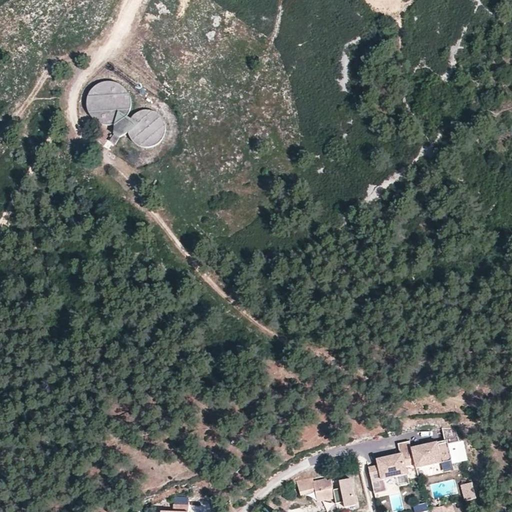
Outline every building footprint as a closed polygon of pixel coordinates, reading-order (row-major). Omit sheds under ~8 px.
[(116,135),(113,139),(119,142),(121,138),(131,133),(132,137),(133,139),(135,141),(138,145),(142,146),(147,147),(152,148),(156,147),(161,144),(163,141),(165,139),(167,134),(167,130),(167,125),(166,122),(164,118),(160,114),(157,112),(155,111),(149,110),(144,110),(141,111),(136,114),(133,119),(128,116),(129,115),(132,110),(132,104),(132,98),(130,94),(129,92),(127,88),(126,87),(119,83),(114,82),(107,82),(102,83),(98,86),(95,88),(93,90),(92,91),(89,98),(89,101),(89,104),(90,109),(92,115),(94,117),(98,121),(101,123),(104,124),(113,125),(117,124),(116,135)] [(447,440),(440,442),(444,462),(454,460),(451,450),(450,445),(462,442),(458,429),(456,428),(444,427),(447,440)] [(403,442),(405,453),(408,467),(418,465),(415,451),(414,447),(412,440),(403,442)] [(444,462),(440,442),(432,443),(436,464),(444,462)] [(436,464),(432,443),(417,446),(418,450),(415,451),(418,465),(418,468),(436,464)] [(408,467),(405,453),(382,458),(383,462),(380,462),(380,465),(371,467),(374,481),(385,479),(409,474),(408,467)] [(326,478),(313,481),(298,484),(300,495),(315,492),(317,502),(335,498),(333,489),(331,479),(326,481),(326,478)] [(357,504),(351,478),(339,480),(341,487),(333,489),(335,498),(336,503),(344,501),(346,507),(357,504)] [(388,491),(385,479),(374,481),(377,493),(388,491)] [(464,487),(467,502),(478,499),(475,484),(464,487)]
